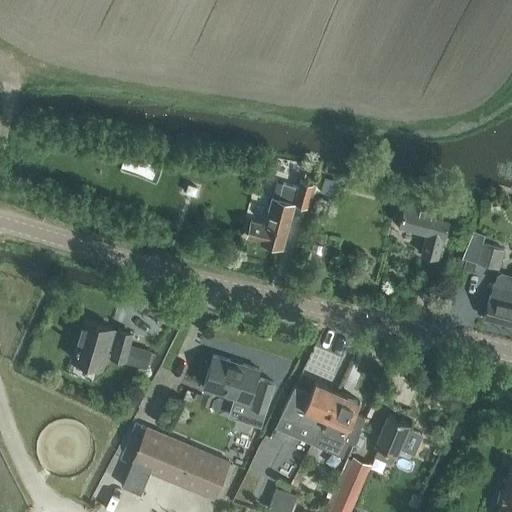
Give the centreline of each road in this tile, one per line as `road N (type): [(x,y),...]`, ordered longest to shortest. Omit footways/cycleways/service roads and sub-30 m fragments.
road 1 (tertiary): [(511,354),(213,287),(0,226)]
road 2 (track): [(511,58),(296,77),(110,51),(14,74)]
